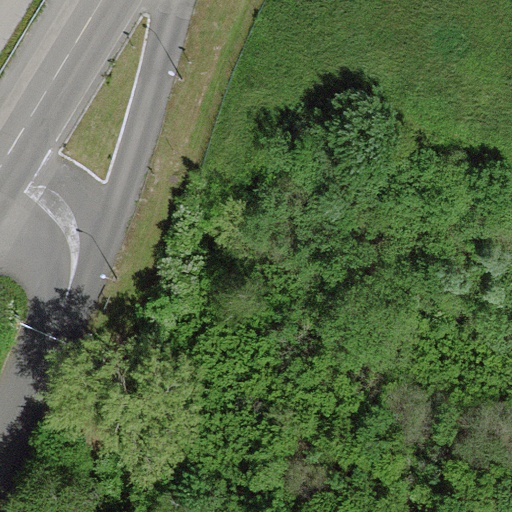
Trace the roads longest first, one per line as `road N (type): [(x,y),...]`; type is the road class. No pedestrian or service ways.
road 1 (unclassified): [(75,283),(126,186),(180,0)]
road 2 (tertiary): [(0,167),(102,0)]
road 3 (unclassified): [(75,283),(0,460)]
road 4 (unclassified): [(0,168),(64,214),(76,251),(75,283)]
